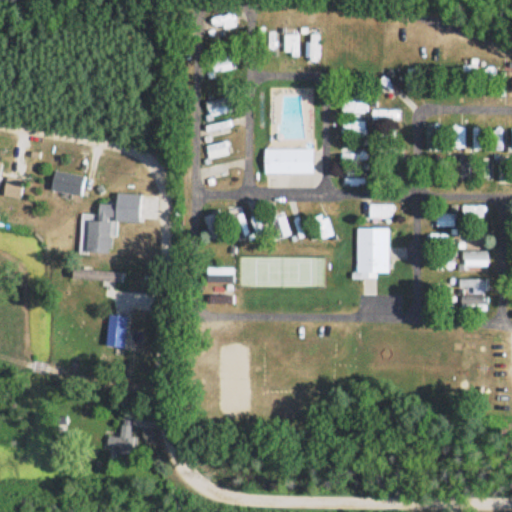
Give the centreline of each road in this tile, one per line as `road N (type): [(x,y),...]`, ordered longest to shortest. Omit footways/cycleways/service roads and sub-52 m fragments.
road 1 (residential): [(511,502),(252,501),(195,483),(158,425),(165,184),(139,152),(0,124)]
road 2 (residential): [(511,105),(344,86)]
road 3 (residential): [(481,104),(475,227),(511,234)]
road 4 (residential): [(293,0),(300,80),(344,86)]
